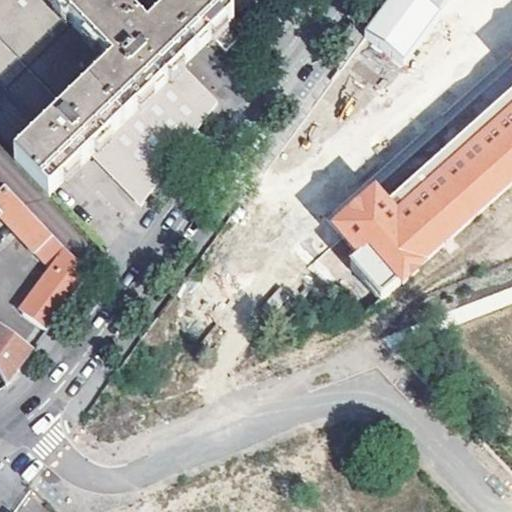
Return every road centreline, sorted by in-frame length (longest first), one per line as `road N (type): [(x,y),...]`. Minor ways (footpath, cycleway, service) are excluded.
road 1 (residential): [(488,511),(369,384),(111,477),(79,465),(24,417)]
road 2 (secondary): [(24,417),(62,379),(337,0)]
